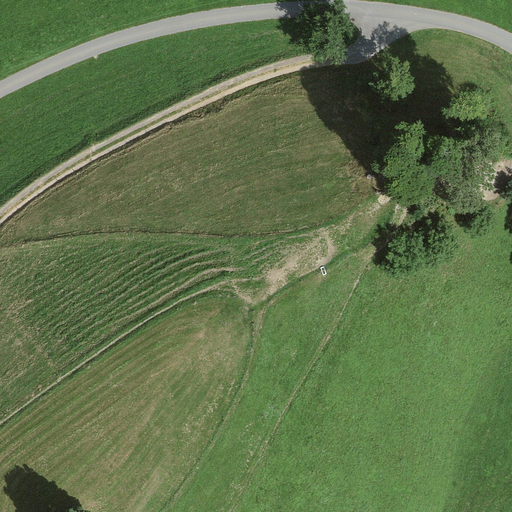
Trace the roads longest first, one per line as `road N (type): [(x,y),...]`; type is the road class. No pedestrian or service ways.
road 1 (unclassified): [(511,44),(456,23),(308,8),(151,30),(0,90)]
road 2 (track): [(0,231),(93,159),(288,69),(356,59),(374,46),(383,11)]
